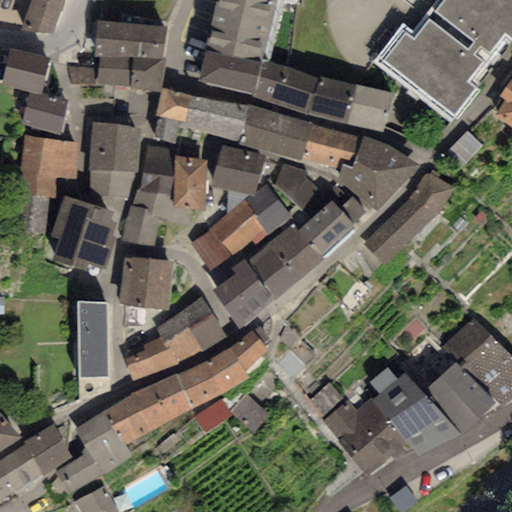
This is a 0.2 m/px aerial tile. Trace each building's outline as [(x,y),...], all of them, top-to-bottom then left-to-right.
[(33,0),(21,36),(53,40),(66,0),(33,0)] [(268,68),(284,6),(253,0),(220,0),(206,59),(260,72),(263,66),(268,68)] [(511,3),(508,0),(441,0),(409,42),(406,40),(383,68),(455,123),(477,95),(468,89),(505,42),(511,46),(511,3)] [(167,33),(98,25),(94,61),(100,61),(99,71),(96,89),(96,92),(160,99),(161,93),(164,67),(162,67),(167,33)] [(42,99),(49,66),(10,57),(1,90),(29,98),(42,101),(42,99)] [(206,59),(198,91),(252,104),(260,72),(206,59)] [(268,68),(263,66),(260,72),(252,104),(308,120),(320,81),(268,68)] [(99,71),(69,68),(72,87),(96,89),(99,71)] [(357,90),(320,81),(308,120),(347,130),(357,90)] [(511,85),(499,102),(506,106),(494,123),(511,135),(511,85)] [(393,100),(357,90),(347,130),(382,138),(393,100)] [(191,102),(162,95),(156,122),(159,122),(179,127),(185,129),(191,102)] [(239,147),(250,110),(192,97),(191,102),(185,129),(184,132),(239,147)] [(42,101),(29,98),(21,130),(60,142),(70,107),(42,99),(42,101)] [(313,129),(250,110),(239,147),(238,150),(301,168),(302,165),(313,129)] [(179,127),(159,122),(154,144),(174,149),(179,127)] [(122,129),(92,127),(89,176),(132,178),(138,179),(140,135),(122,133),(122,129)] [(352,175),(364,143),(313,128),(313,129),(302,165),(341,175),(342,172),(352,175)] [(482,151),(467,136),(442,160),(457,176),(463,170),(482,151)] [(76,185),(77,148),(25,140),(20,177),(21,198),(53,203),(54,182),(76,185)] [(387,151),(364,143),(352,175),(342,172),(341,175),(336,186),(353,198),(380,221),(419,173),(387,151)] [(177,154),(146,150),(141,186),(130,210),(153,216),(152,222),(158,223),(189,229),(191,215),(173,213),(175,162),(177,154)] [(265,162),(221,152),(212,193),(255,203),(265,162)] [(208,167),(175,162),(173,213),(191,215),(205,216),(208,167)] [(308,175),(282,166),(275,190),(295,206),(308,175)] [(455,194),(426,175),(408,203),(437,222),(455,194)] [(89,176),(89,201),(128,204),(132,178),(89,176)] [(271,196),(250,214),(258,223),(255,226),(263,236),(265,238),(289,218),(271,196)] [(48,239),(53,203),(21,198),(17,235),(48,239)] [(352,201),(338,215),(352,232),(367,216),(352,201)] [(408,203),(386,224),(410,247),(437,222),(408,203)] [(243,204),(210,232),(230,262),(263,236),(255,226),(258,223),(250,214),(243,204)] [(114,221),(64,205),(51,245),(59,248),(52,270),(86,281),(88,273),(105,279),(116,246),(113,245),(117,233),(111,230),(114,221)] [(331,206),(296,237),(320,266),(354,235),(352,232),(338,215),(331,206)] [(153,216),(130,210),(120,245),(153,251),(158,223),(152,222),(153,216)] [(386,271),(410,247),(386,224),(364,246),(363,247),(386,271)] [(291,231),(269,249),(299,285),(321,267),(320,266),(296,237),(291,231)] [(230,262),(210,232),(189,246),(213,281),(234,268),(230,262)] [(269,249),(246,267),(267,292),(262,296),(272,308),(299,285),(269,249)] [(174,269),(125,263),(119,310),(168,316),(174,269)] [(246,267),(245,264),(230,275),(235,282),(212,297),(239,337),(272,308),(262,296),(267,292),(246,267)] [(202,300),(177,315),(202,356),(227,342),(202,300)] [(108,310),(78,310),(79,387),(108,387),(108,310)] [(177,315),(156,332),(161,341),(179,369),(202,356),(177,315)] [(511,403),(511,360),(475,321),(442,353),(497,411),(501,414),(511,403)] [(252,336),(230,355),(245,379),(268,358),(252,336)] [(161,341),(124,356),(133,386),(179,369),(161,341)] [(442,353),(408,384),(460,443),(497,411),(442,353)] [(245,379),(230,355),(204,367),(221,402),(249,385),(245,379)] [(204,367),(175,379),(192,416),(221,402),(204,367)] [(175,379),(133,399),(132,399),(150,439),(192,416),(175,379)] [(418,464),(460,443),(408,384),(405,381),(370,409),(406,452),(418,464)] [(103,417),(126,451),(150,439),(132,399),(103,417)] [(269,421),(245,399),(229,417),(252,439),(269,421)] [(347,402),(322,422),(366,484),(406,452),(370,409),(368,406),(358,414),(347,402)] [(131,463),(101,418),(74,434),(86,458),(54,479),(68,501),(131,463)] [(0,419),(0,457),(21,444),(0,419)] [(54,430),(24,448),(41,481),(43,484),(72,464),(54,430)] [(24,448),(0,462),(0,469),(15,498),(41,481),(24,448)] [(0,505),(15,498),(0,469),(0,505)] [(405,484),(389,496),(400,511),(401,511),(417,500),(405,484)] [(99,491),(74,504),(77,511),(115,511),(109,500),(105,502),(99,491)]
